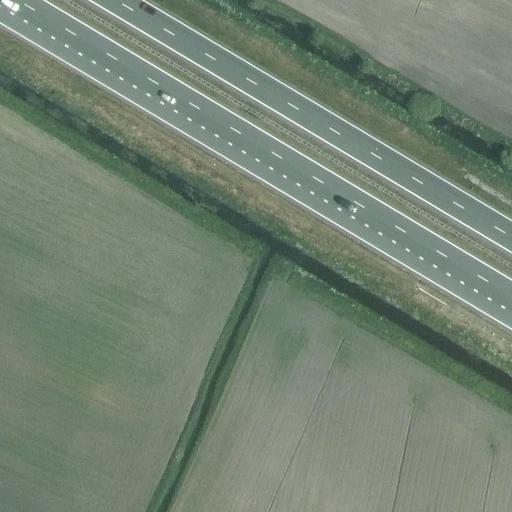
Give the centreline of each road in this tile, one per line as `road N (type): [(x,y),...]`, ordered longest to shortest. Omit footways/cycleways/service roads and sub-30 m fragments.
road 1 (trunk): [(16,0),(511,296)]
road 2 (trunk): [(511,240),(109,0)]
